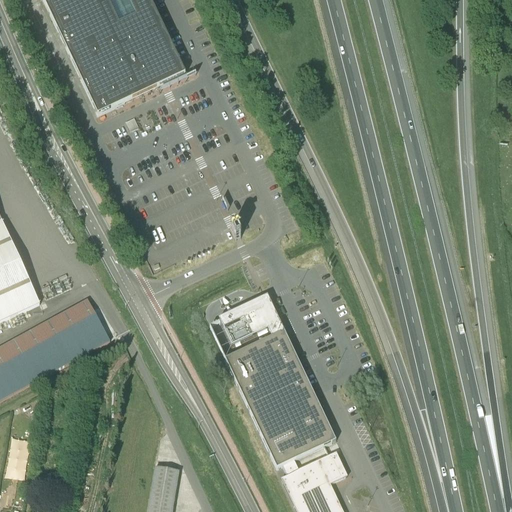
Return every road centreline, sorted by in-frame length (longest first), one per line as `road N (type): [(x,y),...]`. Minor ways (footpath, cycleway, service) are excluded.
road 1 (motorway): [(235,0),(355,255),(452,511)]
road 2 (motorway): [(497,511),(373,0)]
road 3 (motorway): [(332,0),(455,511)]
road 4 (motorway): [(499,511),(465,184),(459,0)]
road 5 (residential): [(140,301),(0,18)]
road 6 (residential): [(140,301),(271,231),(267,206),(207,79)]
road 7 (residential): [(205,511),(96,287)]
road 8 (residential): [(250,511),(140,301)]
